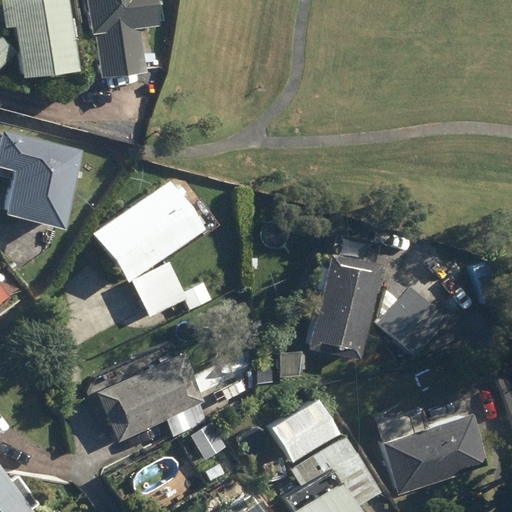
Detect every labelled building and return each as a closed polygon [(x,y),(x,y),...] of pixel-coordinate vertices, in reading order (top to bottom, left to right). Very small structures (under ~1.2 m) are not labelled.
[(0,0),(0,29),(4,29),(10,81),(62,75),(53,0),(0,0)] [(85,36),(90,81),(134,76),(130,31),(144,30),(140,0),(76,0),(80,37),(85,36)] [(0,185),(0,218),(43,231),(65,154),(0,135),(0,171),(3,173),(0,185)] [(171,176),(92,229),(128,276),(204,224),(171,176)] [(294,348),(348,358),(365,260),(312,251),(294,348)] [(131,277),(149,312),(185,295),(168,259),(131,277)] [(372,324),(410,355),(440,318),(402,287),(372,324)] [(83,389),(108,441),(158,417),(168,438),(199,424),(189,403),(193,401),(169,349),(83,389)] [(211,390),(221,410),(244,398),(233,378),(211,390)] [(307,398),(256,429),(279,465),(329,434),(307,398)] [(368,439),(388,494),(475,463),(455,408),(415,422),(409,404),(398,408),(395,401),(364,412),(373,437),(368,439)] [(277,511),(345,511),(343,509),(375,488),(337,431),(283,468),(292,482),(283,488),(291,499),(275,509),(277,511)] [(0,511),(19,511),(22,511),(0,483),(0,511)]
